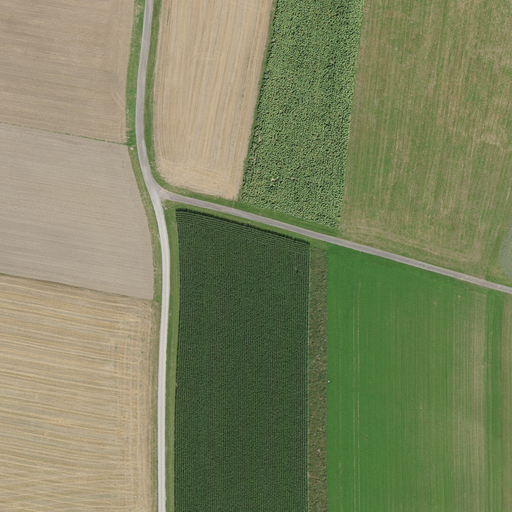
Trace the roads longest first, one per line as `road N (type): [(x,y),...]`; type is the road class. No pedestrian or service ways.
road 1 (track): [(169,511),(165,302),(156,190),(139,118),(149,0)]
road 2 (track): [(156,190),(511,290)]
